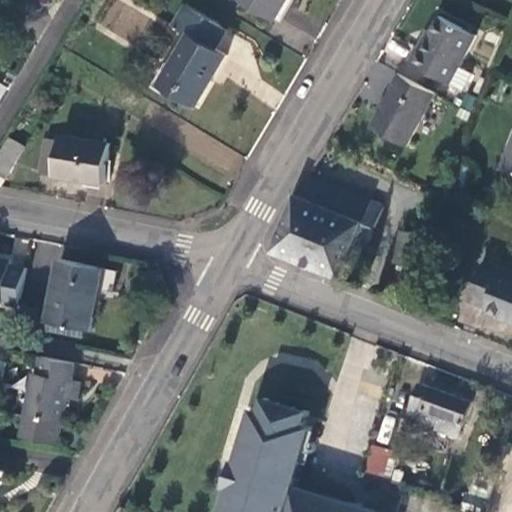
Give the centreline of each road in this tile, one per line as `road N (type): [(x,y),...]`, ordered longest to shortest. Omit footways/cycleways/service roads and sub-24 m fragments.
road 1 (residential): [(233,265),(388,0)]
road 2 (residential): [(511,370),(233,265)]
road 3 (residential): [(88,511),(233,265)]
road 4 (residential): [(0,209),(233,265)]
road 5 (unknown): [(371,317),(328,461)]
